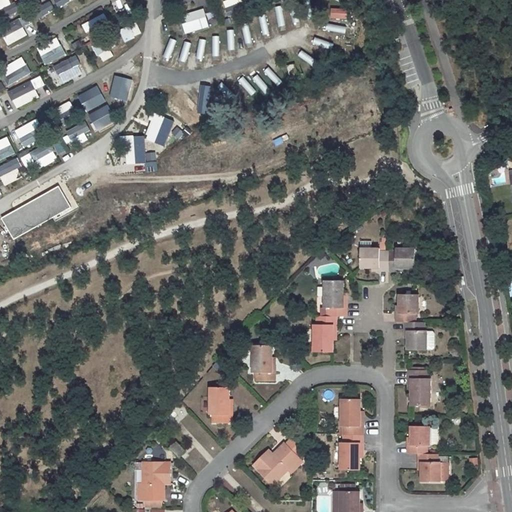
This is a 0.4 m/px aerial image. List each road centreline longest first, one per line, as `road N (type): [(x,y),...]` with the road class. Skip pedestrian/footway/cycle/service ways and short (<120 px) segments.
road 1 (tertiary): [(511,501),(483,302),(451,169)]
road 2 (residential): [(192,511),(192,497),(314,374),(367,374),(374,383)]
road 3 (residential): [(435,124),(399,0)]
road 4 (residential): [(374,383),(386,397),(389,506)]
road 5 (residential): [(511,501),(389,506)]
